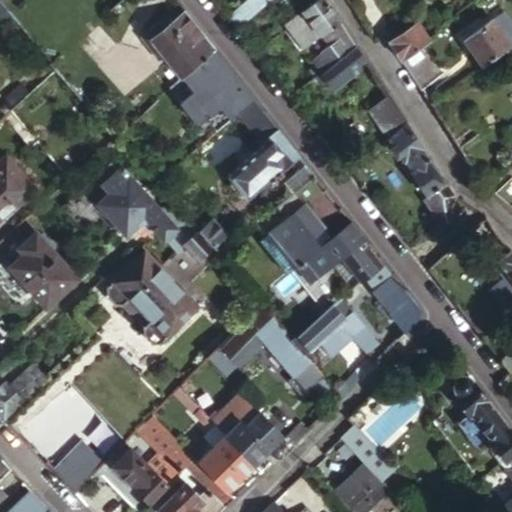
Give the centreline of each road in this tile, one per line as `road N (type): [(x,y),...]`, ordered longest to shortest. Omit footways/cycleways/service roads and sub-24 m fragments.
road 1 (residential): [(511,410),(193,0)]
road 2 (residential): [(338,0),(482,202),(511,222)]
road 3 (residential): [(238,511),(406,350)]
